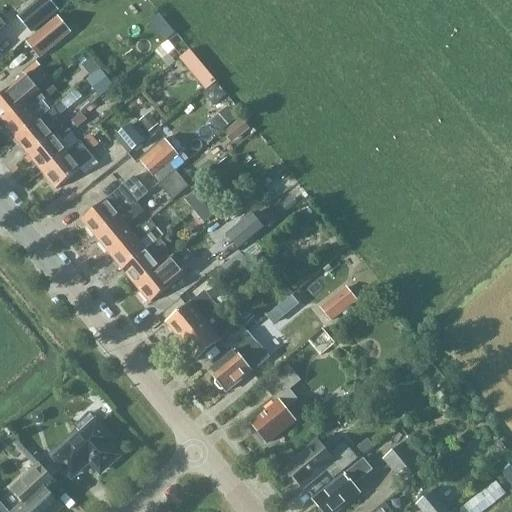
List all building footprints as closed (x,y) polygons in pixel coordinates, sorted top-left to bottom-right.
[(35,0),(37,1),(15,19),(29,36),(54,16),(59,12),(49,0),(35,0)] [(58,16),(26,42),(39,59),(71,33),(58,16)] [(149,24),(165,44),(175,35),(159,16),(149,24)] [(215,83),(189,51),(179,59),(205,91),(215,83)] [(90,77),(98,87),(107,79),(99,69),(90,77)] [(0,122),(1,123),(25,103),(38,92),(24,75),(0,95),(0,122)] [(57,92),(50,84),(43,89),(50,97),(57,92)] [(38,119),(30,109),(33,107),(35,110),(45,101),(39,93),(26,104),(25,103),(1,123),(14,139),(38,119)] [(52,136),(44,126),(47,124),(49,126),(59,118),(52,110),(39,120),(38,119),(14,139),(28,156),(52,136)] [(221,133),(237,121),(228,110),(212,123),(221,133)] [(76,126),(85,119),(80,113),(71,120),(76,126)] [(148,115),(141,121),(150,133),(158,126),(148,115)] [(241,120),(229,130),(237,139),(249,129),(241,120)] [(114,138),(128,155),(145,140),(131,123),(114,138)] [(66,153),(57,142),(60,140),(62,143),(73,134),(66,126),(53,137),(52,136),(28,156),(41,173),(66,153)] [(165,141),(140,161),(160,185),(177,172),(170,163),(178,157),(165,141)] [(55,189),(92,159),(80,143),(66,153),(41,173),(55,189)] [(177,172),(160,185),(172,201),(189,188),(177,172)] [(92,198),(102,190),(98,185),(88,193),(92,198)] [(106,201),(82,221),(95,238),(120,218),(119,217),(137,203),(123,186),(106,201)] [(203,203),(194,192),(184,200),(193,211),(203,203)] [(211,200),(205,205),(214,216),(220,211),(211,200)] [(129,223),(139,215),(144,211),(137,203),(119,217),(120,218),(95,238),(109,254),(134,234),(133,233),(124,223),(127,221),(129,223)] [(193,211),(204,224),(214,216),(205,205),(203,203),(193,211)] [(250,214),(225,236),(239,252),(265,230),(250,214)] [(164,237),(163,236),(150,220),(133,233),(134,234),(109,254),(123,271),(159,240),(160,240),(164,237)] [(166,248),(160,240),(159,240),(123,271),(137,287),(161,267),(151,255),(153,254),(156,257),(166,248)] [(250,266),(249,265),(262,255),(254,245),(241,255),(240,254),(216,273),(226,284),(250,266)] [(188,274),(180,265),(173,257),(161,267),(137,287),(150,304),(175,284),(188,274)] [(301,270),(293,259),(282,268),(291,279),(301,270)] [(346,287),(319,308),(331,322),(358,301),(346,287)] [(218,310),(211,301),(204,293),(191,303),(166,323),(182,342),(206,322),(217,313),(216,312),(218,310)] [(272,325),(281,319),(275,310),(266,317),(272,325)] [(222,341),(214,331),(225,323),(217,313),(206,322),(182,342),(197,361),(222,341)] [(248,333),(246,331),(239,323),(223,337),(231,346),(231,347),(248,333)] [(233,350),(208,371),(225,391),(268,357),(248,333),(231,347),(231,346),(230,347),(233,350)] [(426,365),(420,358),(407,368),(414,375),(426,365)] [(267,444),(296,422),(287,411),(298,401),(290,391),(301,382),(289,368),(265,387),(278,403),(251,424),(267,444)] [(34,417),(34,421),(36,424),(40,424),(43,421),(43,418),(41,415),(37,414),(34,417)] [(82,436),(56,460),(72,477),(90,461),(100,473),(118,457),(107,445),(112,441),(96,423),(87,414),(73,426),(77,431),(82,436)] [(404,487),(431,464),(410,439),(383,461),(404,487)] [(367,440),(357,449),(363,456),(374,448),(367,440)] [(336,483),(360,462),(346,446),(331,459),(319,446),(289,472),(305,491),(327,473),(336,483)] [(360,462),(336,483),(312,502),(321,511),(337,511),(361,493),(355,486),(373,471),(363,459),(360,462)] [(8,511),(0,503),(0,511),(57,511),(61,508),(49,494),(59,485),(40,465),(38,463),(35,466),(10,489),(23,504),(13,511),(8,511)] [(511,488),(511,463),(500,473),(511,488)] [(459,504),(463,511),(476,511),(493,501),(483,487),(459,504)] [(448,511),(432,492),(416,505),(421,511),(448,511)]
